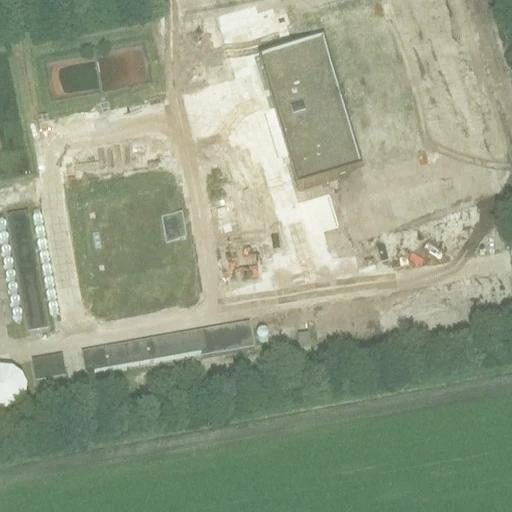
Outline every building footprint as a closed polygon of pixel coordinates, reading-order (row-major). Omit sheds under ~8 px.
[(324,49),(261,68),(298,192),(361,173),(324,49)] [(180,216),(167,218),(162,192),(86,205),(99,284),(176,270),(171,242),(185,240),(180,216)] [(27,336),(47,332),(26,215),(6,218),(27,336)] [(275,347),(291,346),(290,320),(274,320),(275,347)] [(249,326),(80,356),(84,377),(200,355),(201,360),(253,350),(249,326)] [(299,352),(309,350),(307,336),(297,337),(299,352)] [(34,386),(65,380),(61,360),(31,365),(34,386)] [(24,391),(24,390),(20,383),(14,378),(6,376),(0,376),(0,416),(5,417),(12,416),(19,412),(23,406),(25,398),(24,391)]
